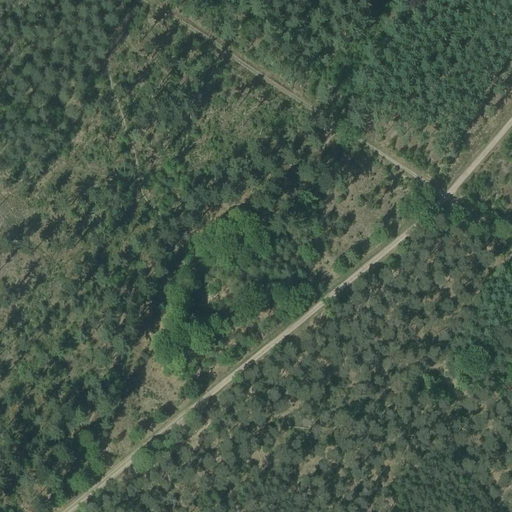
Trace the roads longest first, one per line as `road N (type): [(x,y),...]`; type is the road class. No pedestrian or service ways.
road 1 (track): [(114,0),(122,23),(105,73),(142,188),(176,247),(202,398),(216,410),(235,456),(231,511)]
road 2 (track): [(67,511),(447,198)]
